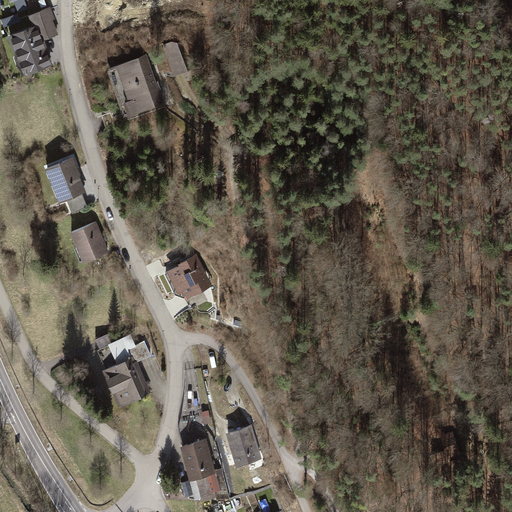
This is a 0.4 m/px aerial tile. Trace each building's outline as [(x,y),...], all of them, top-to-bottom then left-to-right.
[(35,28),(8,38),(22,75),(54,64),(45,39),(60,34),(50,8),(30,15),(35,28)] [(4,26),(21,22),(19,15),(2,19),(4,26)] [(178,40),(163,45),(174,76),(189,70),(178,40)] [(145,56),(112,68),(129,115),(161,104),(145,56)] [(75,155),(45,166),(58,199),(87,188),(75,155)] [(83,193),(67,199),(73,212),(88,205),(83,193)] [(97,220),(72,230),(85,261),(110,251),(97,220)] [(201,252),(167,269),(178,291),(183,289),(188,299),(217,285),(201,252)] [(138,355),(105,370),(121,406),(153,391),(138,355)] [(249,427),(228,432),(236,466),(257,461),(249,427)] [(454,430),(442,435),(451,460),(464,455),(454,430)] [(208,438),(182,445),(192,479),(217,472),(208,438)] [(217,472),(192,479),(197,499),(223,491),(217,472)]
